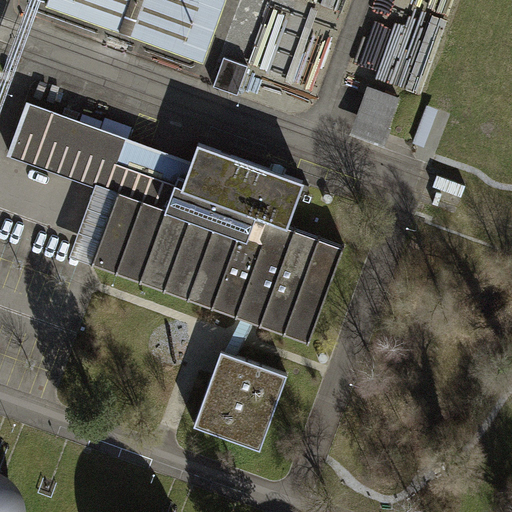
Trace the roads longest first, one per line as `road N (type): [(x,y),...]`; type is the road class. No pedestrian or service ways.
road 1 (unclassified): [(0,32),(407,182)]
road 2 (unknown): [(363,0),(303,144)]
